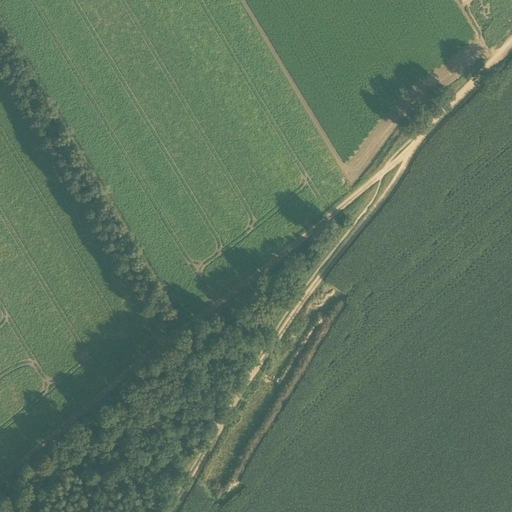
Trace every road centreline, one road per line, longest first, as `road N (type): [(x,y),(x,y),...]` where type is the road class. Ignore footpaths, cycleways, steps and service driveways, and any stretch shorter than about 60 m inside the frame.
road 1 (track): [(0,478),(383,173)]
road 2 (track): [(412,146),(388,191),(261,360),(173,511)]
road 3 (track): [(511,45),(412,146)]
